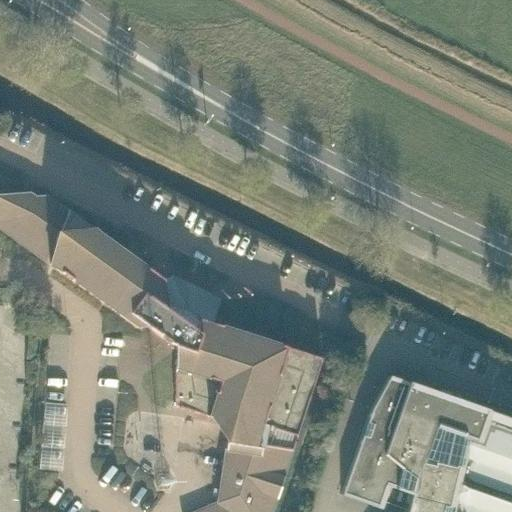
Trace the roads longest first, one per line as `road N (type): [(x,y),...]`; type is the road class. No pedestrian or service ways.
road 1 (secondary): [(511,254),(214,103)]
road 2 (secondary): [(23,0),(165,86),(214,103)]
road 3 (secondary): [(214,103),(72,0)]
